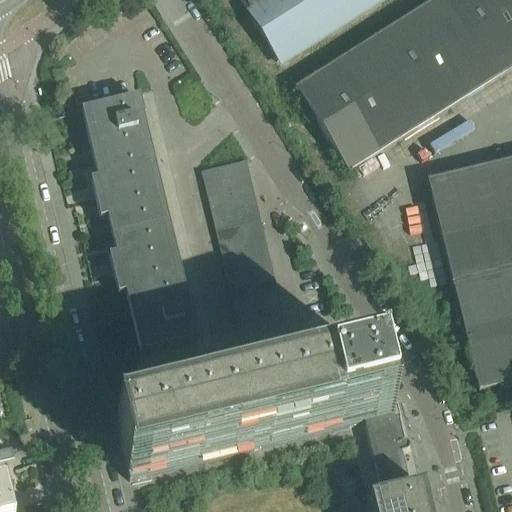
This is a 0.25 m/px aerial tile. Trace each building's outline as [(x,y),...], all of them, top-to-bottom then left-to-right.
[(286,0),(251,22),(278,65),(379,0),(286,0)] [(296,91),(295,92),(348,177),(350,176),(349,175),(511,72),(511,0),(444,0),(297,93),(296,91)] [(139,100),(86,113),(94,145),(98,163),(103,180),(95,182),(96,184),(100,202),(105,221),(105,222),(112,220),(117,238),(121,256),(114,258),(114,259),(119,278),(124,298),(131,296),(146,356),(199,343),(194,323),(187,325),(172,265),(168,246),(163,227),(158,208),(154,189),(149,170),(145,152),(140,134),(137,122),(144,121),(139,100)] [(511,386),(511,165),(427,187),(478,395),(511,386)] [(225,171),(228,185),(249,179),(246,166),(225,171)] [(228,185),(225,171),(202,176),(205,190),(228,185)] [(231,196),(252,191),(249,179),(228,185),(231,196)] [(228,185),(205,190),(208,202),(231,196),(228,185)] [(233,208),(255,203),(252,191),(231,196),(233,208)] [(231,196),(208,202),(211,213),(233,208),(231,196)] [(236,220),(257,214),(255,203),(233,208),(236,220)] [(233,208),(211,213),(214,225),(236,220),(233,208)] [(239,231),(260,226),(257,214),(236,220),(239,231)] [(236,220),(214,225),(217,237),(239,231),(236,220)] [(242,243),(263,238),(260,226),(239,231),(242,243)] [(239,231),(217,237),(219,248),(242,243),(239,231)] [(245,255),(266,249),(263,238),(242,243),(245,255)] [(242,243),(219,248),(222,260),(245,255),(242,243)] [(247,266),(269,261),(266,249),(245,255),(247,266)] [(245,255),(222,260),(225,272),(247,266),(245,255)] [(250,278),(272,273),(269,261),(247,266),(250,278)] [(247,266),(225,272),(228,283),(250,278),(247,266)] [(253,290),(274,284),(272,273),(250,278),(253,290)] [(250,278),(228,283),(231,295),(253,290),(250,278)] [(256,301),(277,296),(274,284),(253,290),(256,301)] [(253,290),(231,295),(234,307),(256,301),(253,290)] [(259,313),(280,308),(277,296),(256,301),(259,313)] [(256,301),(234,307),(236,318),(259,313),(256,301)] [(261,325),(283,319),(280,308),(259,313),(261,325)] [(259,313),(236,318),(239,330),(261,325),(259,313)] [(264,336),(286,331),(283,319),(261,325),(264,336)] [(261,325),(239,330),(242,342),(264,336),(261,325)] [(267,348),(276,346),(289,343),(286,331),(264,336),(267,348)] [(242,342),(245,353),(267,348),(264,336),(242,342)] [(371,455),(399,448),(393,420),(394,420),(381,366),(116,430),(129,484),(364,427),(371,455)] [(371,455),(383,505),(411,498),(401,457),(405,456),(407,456),(408,455),(409,454),(409,453),(409,452),(409,451),(409,450),(408,449),(408,448),(406,447),(403,447),(399,448),(371,455)] [(0,511),(10,511),(4,483),(10,481),(10,480),(8,472),(2,474),(0,465),(0,511)] [(428,511),(424,495),(411,498),(383,505),(369,508),(369,511),(428,511)]
